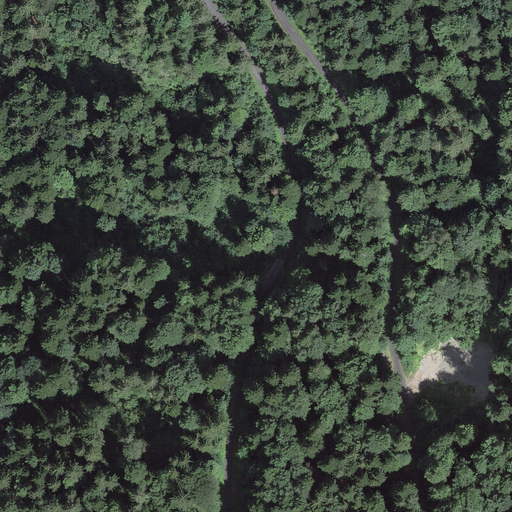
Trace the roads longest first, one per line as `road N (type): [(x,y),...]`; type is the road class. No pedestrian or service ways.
road 1 (track): [(272,0),(351,111),(390,198),(394,359),(431,511)]
road 2 (track): [(229,511),(228,455),(254,318),(299,218),(291,161),(266,89),(207,0)]
